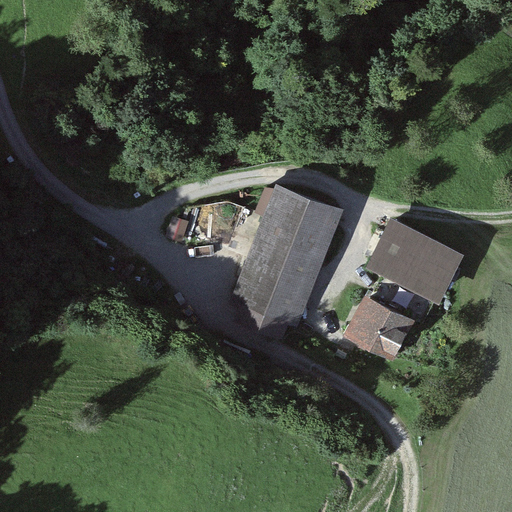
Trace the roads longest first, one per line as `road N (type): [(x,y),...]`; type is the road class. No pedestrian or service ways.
road 1 (track): [(511,214),(376,210),(329,176),(262,175),(110,221)]
road 2 (track): [(133,237),(203,307),(262,351),(367,401),(392,422),(413,483),(409,511)]
